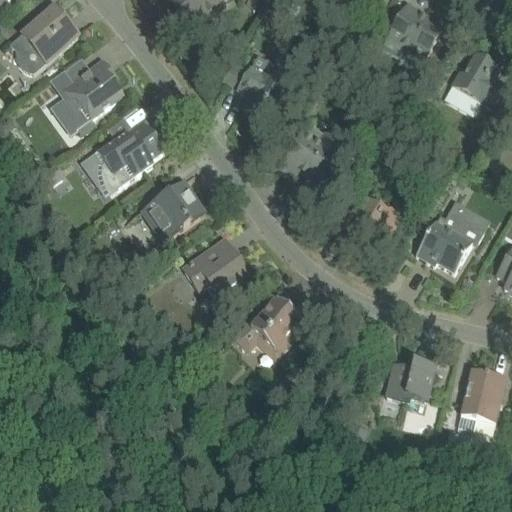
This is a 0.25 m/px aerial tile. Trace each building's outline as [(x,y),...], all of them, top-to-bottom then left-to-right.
[(0,0),(0,12),(11,0),(0,0)] [(223,17),(218,10),(229,0),(174,0),(170,4),(199,38),(223,17)] [(286,0),(276,0),(271,11),(286,19),(294,4),(286,0)] [(353,0),(354,0),(353,3),(369,13),(376,0),(353,0)] [(426,64),(433,51),(444,34),(420,21),(422,18),(408,9),(389,41),(426,64)] [(54,13),(38,27),(22,41),(10,50),(17,58),(20,73),(34,80),(47,68),(48,69),(64,55),(79,42),(54,13)] [(494,112),(497,108),(507,91),(496,84),(501,75),(477,60),(465,79),(461,77),(452,91),(482,108),(483,106),(494,112)] [(293,94),(291,93),(279,86),(284,77),(285,75),(267,64),(266,66),(260,77),(251,72),(248,77),(237,94),(255,104),(248,116),(244,113),(243,114),(270,130),(281,113),(285,106),(288,108),(292,105),(293,100),(290,98),(293,94)] [(63,104),(51,112),(72,140),(78,136),(82,141),(97,131),(93,125),(107,114),(123,102),(111,85),(115,82),(111,77),(104,67),(91,76),(88,79),(75,88),(63,97),(64,98),(66,101),(63,104)] [(10,121),(0,127),(7,137),(17,130),(10,121)] [(99,160),(104,167),(103,172),(102,175),(102,178),(102,182),(102,185),(103,188),(104,191),(105,194),(107,197),(108,199),(110,202),(119,196),(118,194),(136,182),(137,182),(153,170),(151,167),(164,157),(150,137),(149,137),(143,128),(126,140),(99,160)] [(323,190),(333,173),(340,161),(346,150),(342,148),(325,137),(324,139),(311,131),(306,139),(304,138),(294,154),(284,171),(298,179),(300,176),(323,190)] [(499,139),(484,131),(477,144),(481,146),(478,151),(487,156),(490,152),(491,152),(499,139)] [(55,170),(39,181),(48,194),(64,183),(55,170)] [(164,248),(188,231),(205,219),(190,199),(192,198),(184,187),(142,216),(153,233),(159,229),(168,243),(163,247),(164,248)] [(351,215),(347,220),(337,237),(349,245),(349,244),(373,258),(379,247),(377,238),(380,234),(387,238),(395,236),(403,221),(392,215),(387,216),(363,201),(354,217),(351,215)] [(455,280),(472,252),(475,254),(484,239),(449,218),(442,231),(437,227),(436,227),(416,260),(435,271),(437,269),(455,280)] [(423,239),(432,224),(423,219),(414,233),(423,239)] [(222,248),(206,259),(184,276),(200,298),(210,291),(219,304),(234,293),(250,281),(240,266),(237,268),(222,248)] [(511,297),(511,256),(508,263),(498,280),(509,287),(505,294),(511,297)] [(249,358),(258,349),(275,366),(301,338),(296,333),(306,323),(302,319),(293,319),(278,305),(267,317),(265,316),(263,315),(261,316),(235,344),(249,358)] [(200,359),(210,367),(221,354),(211,346),(200,359)] [(395,371),(390,391),(388,403),(408,407),(407,413),(425,417),(430,395),(435,375),(414,370),(408,374),(395,371)] [(292,372),(275,395),(277,397),(273,403),(283,410),(286,405),(287,406),(305,382),(292,372)] [(472,376),(467,395),(459,433),(474,436),(477,424),(497,428),(502,404),(506,384),(472,376)] [(359,461),(369,434),(353,428),(343,455),(359,461)] [(17,495),(27,486),(15,474),(4,485),(16,496),(17,495)] [(447,480),(431,475),(428,484),(426,491),(442,496),(447,480)]
